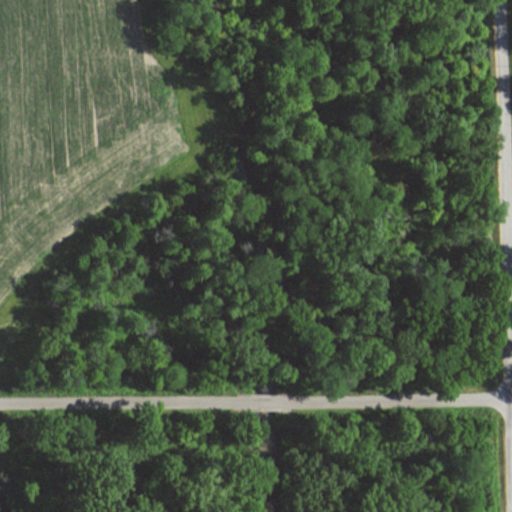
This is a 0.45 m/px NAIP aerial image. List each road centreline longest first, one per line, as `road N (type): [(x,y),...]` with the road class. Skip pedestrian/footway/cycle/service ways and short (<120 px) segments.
road 1 (residential): [(0,405),(511,399)]
road 2 (residential): [(511,367),(500,0)]
